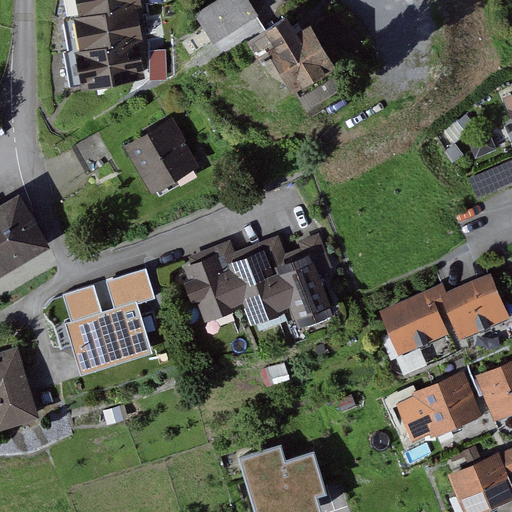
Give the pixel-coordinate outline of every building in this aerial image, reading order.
[(147,0),(71,0),(74,17),(144,6),(148,6),(147,0)] [(266,17),(255,0),(228,0),(205,15),(224,44),(266,17)] [(74,17),(70,18),(76,53),(144,43),(149,42),(144,6),(74,17)] [(279,63),(293,54),(315,88),(357,61),(330,21),(319,28),(308,11),(264,40),(279,63)] [(76,53),(70,54),(76,90),(149,78),(144,43),(76,53)] [(183,118),(138,143),(165,192),(210,167),(183,118)] [(101,130),(74,144),(92,179),(119,165),(101,130)] [(0,276),(57,244),(27,193),(0,208),(0,276)] [(294,304),(268,248),(239,262),(265,318),(294,304)] [(245,307),(219,251),(189,265),(216,321),(245,307)] [(347,307),(321,251),(291,265),(318,321),(347,307)] [(511,313),(511,291),(502,271),(453,296),(472,333),(511,313)] [(438,287),(389,312),(411,356),(461,331),(438,287)] [(98,368),(161,348),(142,292),(63,319),(73,348),(89,343),(98,368)] [(49,412),(24,344),(0,352),(0,407),(7,427),(49,412)] [(511,415),(511,364),(486,378),(506,419),(511,415)] [(488,412),(467,371),(421,394),(441,435),(488,412)] [(486,511),(511,499),(511,466),(504,451),(458,475),(476,511),(486,511)] [(289,508),(290,511),(333,511),(328,495),(289,508)]
